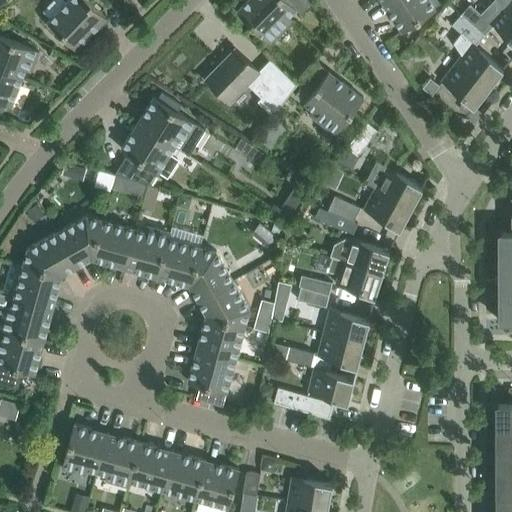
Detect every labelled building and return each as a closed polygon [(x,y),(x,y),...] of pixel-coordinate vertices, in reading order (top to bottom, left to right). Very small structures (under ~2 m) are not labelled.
[(106,16),(89,0),(65,0),(47,20),(75,48),(94,28),(91,26),(102,15),(104,18),(106,16)] [(289,0),(245,0),(236,9),(269,42),(292,18),(288,14),(295,6),(289,0)] [(295,0),(306,10),(314,2),(313,1),(312,0),(295,0)] [(435,8),(429,0),(385,0),(394,13),(391,14),(401,30),(435,8)] [(511,42),(511,8),(506,3),(489,20),(469,3),(460,13),(484,34),(493,24),(511,42)] [(502,66),(501,65),(475,45),(484,34),(460,13),(451,24),(459,31),(452,41),(461,54),(456,61),(488,85),(502,66)] [(0,34),(0,67),(21,76),(25,66),(31,68),(38,49),(0,34)] [(258,70),(235,48),(222,60),(224,62),(219,67),(218,65),(205,78),(228,100),(246,82),(260,96),(257,100),(272,115),(295,83),(281,69),(268,82),(257,71),(258,70)] [(473,104),(488,85),(456,61),(441,80),(473,104)] [(0,100),(10,104),(21,76),(0,67),(0,100)] [(363,96),(341,80),(339,83),(327,73),(329,71),(328,69),(303,101),(312,108),(308,113),(334,133),(363,96)] [(439,84),(429,76),(422,86),(431,94),(439,84)] [(148,109),(139,123),(174,145),(188,154),(204,127),(195,122),(176,110),(179,104),(180,104),(181,103),(161,91),(160,92),(161,92),(157,98),(153,95),(145,108),(148,109)] [(377,129),(365,120),(346,146),(357,154),(377,129)] [(128,135),(120,147),(157,171),(166,176),(177,158),(169,153),(174,145),(139,123),(131,137),(128,135)] [(114,173),(149,183),(155,174),(125,155),(114,173)] [(364,181),(375,187),(410,206),(422,184),(376,159),(364,181)] [(399,227),(410,206),(375,187),(363,208),(399,227)] [(342,215),(349,219),(353,220),(359,206),(334,194),(327,209),(342,215)] [(344,230),(349,219),(342,215),(327,209),(324,208),(319,218),(344,230)] [(511,251),(511,214),(510,213),(510,230),(498,230),(498,231),(500,231),(500,252),(498,252),(511,251)] [(90,257),(101,218),(85,214),(56,230),(74,262),(88,254),(90,257)] [(124,263),(134,227),(101,218),(90,257),(108,262),(108,258),(124,263)] [(274,222),(270,231),(278,233),(281,224),(274,222)] [(156,275),(167,236),(168,237),(169,231),(145,224),(144,230),(134,227),(124,263),(140,267),(139,270),(156,275)] [(74,262),(56,230),(27,247),(23,263),(61,274),(62,273),(60,270),(74,262)] [(189,284),(199,245),(168,237),(167,236),(156,275),(157,275),(158,272),(173,276),(172,279),(189,284)] [(389,248),(350,236),(350,238),(344,236),(333,242),(329,255),(332,255),(343,259),(381,271),(389,248)] [(200,297),(232,279),(215,250),(199,245),(189,284),(189,285),(192,283),(200,297)] [(511,273),(511,251),(498,252),(498,253),(500,253),(500,273),(498,273),(498,274),(511,273)] [(381,271),(343,259),(332,255),(327,270),(338,274),(336,282),(374,294),(381,271)] [(53,290),(56,291),(61,274),(23,263),(13,295),(49,305),(53,290)] [(300,285),(329,292),(332,281),(300,273),(298,285),(300,285)] [(511,295),(511,273),(498,274),(500,274),(500,295),(498,295),(511,295)] [(248,308),(232,279),(200,297),(208,311),(205,313),(205,314),(244,324),(248,308)] [(329,292),(300,285),(297,298),(326,305),(329,292)] [(49,305),(13,295),(0,291),(0,310),(3,311),(0,321),(0,328),(4,329),(4,328),(43,339),(48,322),(44,321),(49,305)] [(275,291),(274,301),(286,305),(288,294),(275,291)] [(511,295),(498,295),(498,296),(500,296),(501,319),(498,319),(498,320),(509,320),(509,329),(507,329),(507,330),(511,330),(511,295)] [(368,317),(367,317),(330,307),(323,330),(362,341),(368,317)] [(235,357),(244,324),(205,314),(201,331),(204,332),(200,347),(235,357)] [(257,316),(254,327),(269,331),(271,320),(257,316)] [(0,379),(17,384),(21,369),(34,373),(39,355),(35,354),(39,339),(43,340),(43,339),(4,328),(4,329),(2,338),(0,337),(0,379)] [(356,364),(362,341),(323,330),(317,354),(356,364)] [(310,365),(314,351),(288,344),(285,358),(310,365)] [(222,403),(226,391),(235,357),(200,347),(195,363),(192,362),(187,380),(201,384),(198,396),(222,403)] [(353,376),(314,366),(308,390),(347,400),(353,376)] [(273,401),(328,416),(333,401),(277,385),(273,401)] [(495,426),(511,426),(511,401),(495,402),(495,403),(498,403),(498,426),(495,426)] [(96,470),(106,435),(90,430),(91,427),(73,422),(61,466),(85,473),(86,467),(96,470)] [(511,426),(495,426),(495,427),(498,427),(498,447),(495,447),(495,448),(511,447),(511,426)] [(129,479),(139,440),(122,436),(121,439),(106,435),(96,470),(106,473),(104,478),(128,485),(130,479),(129,479)] [(162,488),(171,453),(156,448),(157,445),(139,440),(129,479),(130,479),(162,488)] [(511,447),(495,448),(498,448),(498,469),(495,469),(511,469),(511,447)] [(194,497),(205,458),(188,454),(187,457),(171,453),(162,488),(194,497)] [(239,468),(221,463),(220,466),(205,462),(206,459),(205,458),(194,497),(228,506),(239,468)] [(511,469),(495,469),(495,470),(498,470),(498,490),(496,490),(496,491),(511,490),(511,469)] [(259,472),(246,470),(242,491),(256,494),(259,472)] [(292,475),(288,499),(328,505),(331,481),(292,475)] [(511,511),(511,490),(496,491),(496,492),(498,492),(498,511),(496,511),(495,511),(511,511)] [(326,511),(328,505),(288,499),(285,511),(326,511)]
